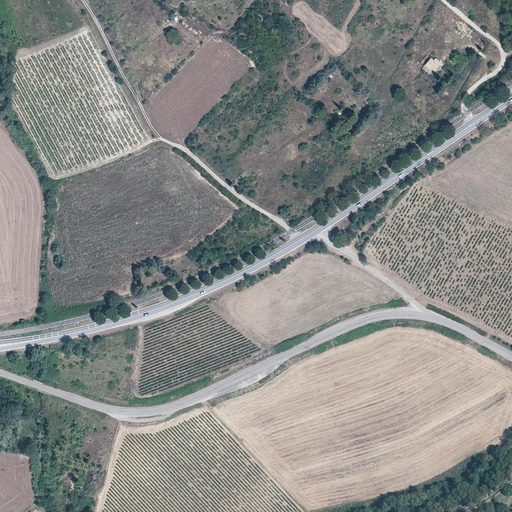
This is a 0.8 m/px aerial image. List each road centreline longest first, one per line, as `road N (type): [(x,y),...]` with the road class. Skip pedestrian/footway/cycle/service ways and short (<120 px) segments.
road 1 (tertiary): [(0,374),(123,412),(158,409),(367,319),(422,313)]
road 2 (unclassified): [(82,0),(158,135),(297,241)]
road 3 (secondary): [(297,241),(159,308),(11,344)]
road 4 (secondary): [(511,96),(323,225)]
road 5 (track): [(443,0),(502,50),(503,62),(465,97),(469,126)]
road 6 (unclassified): [(323,225),(334,245),(422,313)]
